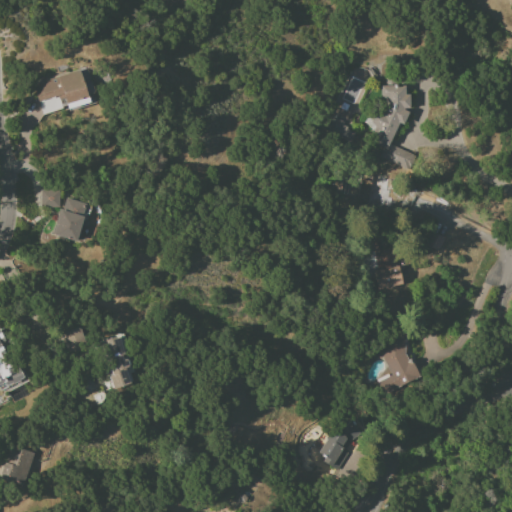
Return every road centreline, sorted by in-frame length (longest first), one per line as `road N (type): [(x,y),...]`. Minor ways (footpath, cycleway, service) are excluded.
road 1 (residential): [(0,160),(0,226),(307,510)]
road 2 (tertiary): [(511,388),(456,405),(414,433),(367,511)]
road 3 (residential): [(511,265),(493,306),(508,390)]
